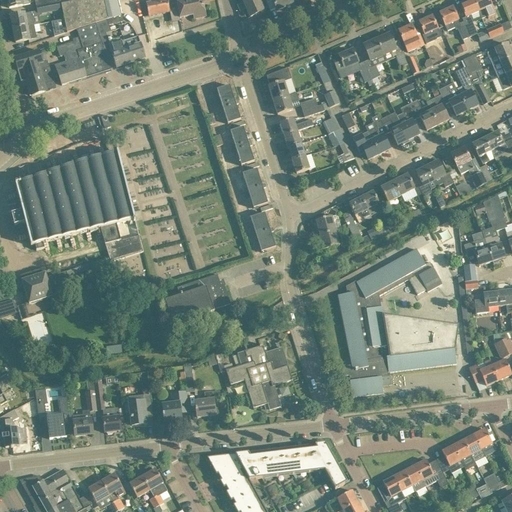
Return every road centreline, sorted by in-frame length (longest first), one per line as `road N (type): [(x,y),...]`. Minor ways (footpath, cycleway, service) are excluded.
road 1 (unknown): [(511,32),(340,111),(364,181)]
road 2 (residential): [(292,216),(511,108)]
road 3 (residential): [(26,135),(240,57)]
road 4 (residential): [(334,426),(292,299),(292,216)]
road 5 (unclassified): [(0,467),(170,446)]
road 6 (residential): [(292,216),(240,57)]
road 7 (unclassified): [(170,446),(334,426)]
road 8 (unclassified): [(334,426),(490,406)]
road 9 (unclassified): [(240,57),(380,0)]
